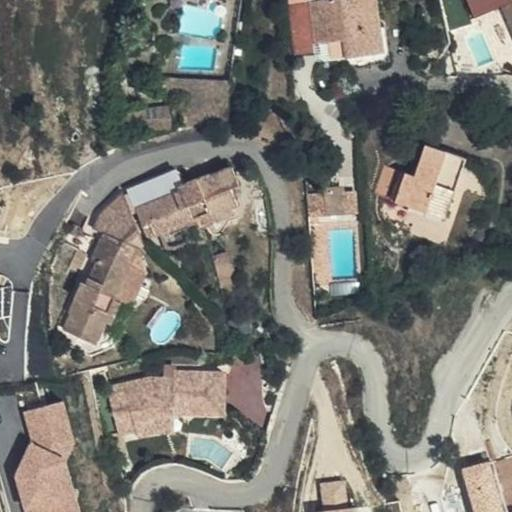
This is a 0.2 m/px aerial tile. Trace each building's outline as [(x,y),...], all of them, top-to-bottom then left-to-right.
[(335,0),(288,7),(295,55),(319,52),(318,44),(333,43),(344,41),(346,53),(348,68),(385,63),(376,0),(335,0)] [(511,0),(470,0),(476,16),(506,5),(511,20),(511,0)] [(334,54),(346,53),(344,41),(333,43),(334,54)] [(186,97),(184,114),(227,113),(232,82),(163,80),(162,95),(186,97)] [(172,119),(170,106),(124,113),(125,126),(172,119)] [(184,114),(184,124),(226,121),(227,113),(184,114)] [(406,175),(401,190),(396,203),(445,220),(466,159),(427,145),(416,176),(406,173),(406,175)] [(241,186),(234,167),(208,177),(207,176),(180,186),(182,192),(138,209),(146,226),(151,224),(156,236),(199,220),(202,225),(216,220),(217,221),(236,214),(235,208),(239,206),(233,189),(241,186)] [(391,170),(386,185),(401,190),(406,175),(391,170)] [(308,206),(318,206),(317,195),(307,195),(308,206)] [(308,206),(309,219),(319,217),(318,206),(308,206)] [(75,309),(65,331),(82,339),(84,335),(98,341),(106,324),(111,326),(120,304),(115,301),(133,261),(119,256),(122,248),(102,240),(94,258),(98,261),(88,285),(83,283),(73,308),(75,309)] [(178,432),(178,415),(229,415),(230,365),(167,364),(166,377),(115,376),(114,431),(178,432)] [(12,410),(34,511),(83,511),(70,452),(81,449),(69,398),(12,410)] [(324,501),(350,498),(347,478),(322,480),(324,501)]
